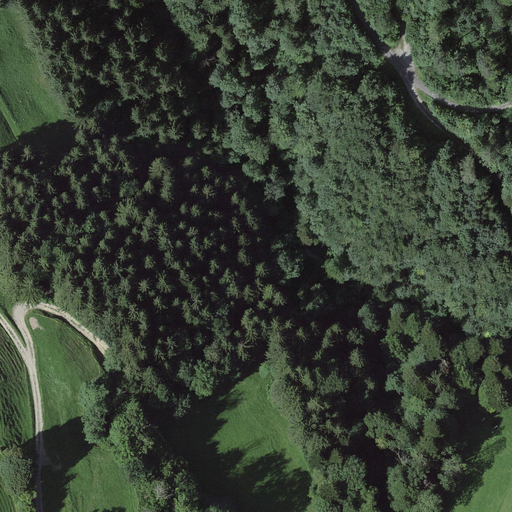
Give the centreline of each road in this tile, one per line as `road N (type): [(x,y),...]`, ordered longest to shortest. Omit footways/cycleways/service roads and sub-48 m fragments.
road 1 (track): [(42,511),(35,380),(16,318),(25,303),(55,310),(112,353),(126,405),(215,511)]
road 2 (track): [(369,280),(300,220),(263,68),(226,0)]
road 3 (track): [(15,0),(52,99),(60,157),(56,168),(40,167),(0,101)]
road 4 (track): [(356,0),(410,78),(430,93),(470,110),(511,103)]
road 5 (track): [(511,213),(493,176),(413,99),(410,78)]
